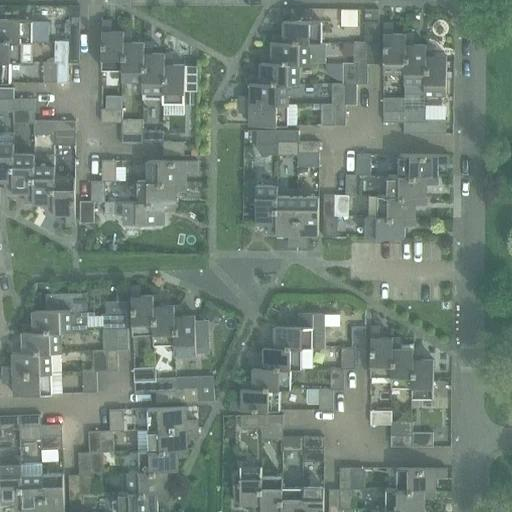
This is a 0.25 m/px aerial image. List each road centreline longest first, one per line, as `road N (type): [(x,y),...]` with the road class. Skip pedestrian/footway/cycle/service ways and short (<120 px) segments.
road 1 (residential): [(469,273),(469,0)]
road 2 (residential): [(468,436),(469,273)]
road 3 (residential): [(140,401),(0,405)]
road 4 (residential): [(55,105),(87,104),(91,0)]
road 5 (residential): [(469,273),(347,270)]
